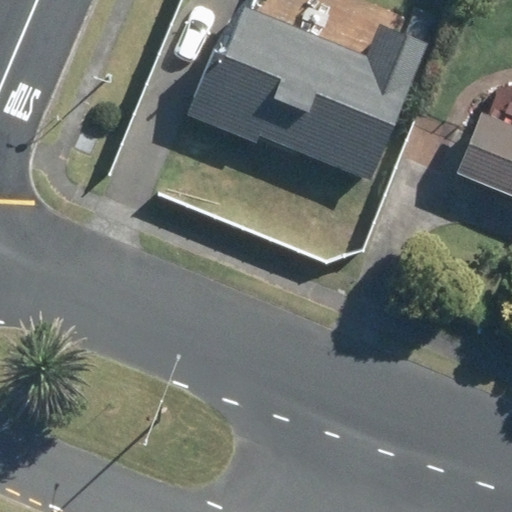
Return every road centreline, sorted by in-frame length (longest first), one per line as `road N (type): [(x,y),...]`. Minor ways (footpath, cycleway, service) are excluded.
road 1 (tertiary): [(0,264),(41,271),(391,403)]
road 2 (residential): [(242,511),(278,466),(314,439),(391,403)]
road 3 (tertiary): [(148,511),(0,454)]
road 4 (tertiary): [(391,403),(511,447)]
